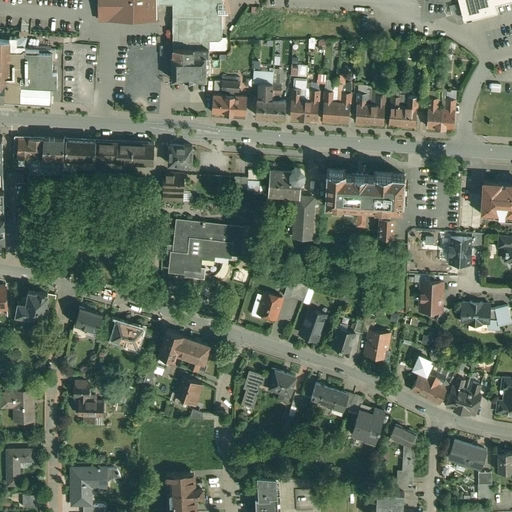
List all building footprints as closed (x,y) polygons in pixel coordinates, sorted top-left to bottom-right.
[(98,0),(99,5),(102,9),(108,9),(108,10),(108,12),(106,12),(106,20),(108,20),(108,21),(109,21),(109,20),(157,20),(158,20),(158,19),(158,5),(158,4),(157,0),(98,0)] [(157,0),(158,4),(158,5),(173,4),(173,48),(209,48),(209,51),(225,50),(227,49),(226,37),(222,37),(222,33),(222,13),(225,13),(224,8),(223,3),(222,3),(221,0),(157,0)] [(458,0),(463,20),(482,15),(498,11),(496,3),(509,0),(458,0)] [(56,48),(25,48),(25,45),(25,43),(23,39),(21,38),(19,37),(17,37),(17,36),(10,36),(10,40),(0,39),(0,100),(52,103),(52,86),(57,87),(57,72),(53,72),(53,61),(55,61),(56,48)] [(173,48),(173,49),(173,55),(172,55),(172,79),(206,79),(206,63),(209,63),(209,51),(209,48),(173,48)] [(239,78),(222,77),(221,90),(226,90),(225,95),(233,95),(233,91),(239,91),(239,78)] [(268,99),(257,98),(256,115),(271,116),(273,83),(264,83),(263,92),(269,92),(268,99)] [(281,84),(273,83),(271,116),(285,117),(286,100),(280,100),(281,84)] [(492,83),(492,91),(502,91),(502,83),(492,83)] [(301,89),(293,88),(290,117),(299,118),(304,118),(305,100),(300,99),(301,89)] [(319,90),(310,89),(310,100),(305,100),(304,118),(309,118),(317,119),(319,90)] [(333,91),(325,90),(323,119),(331,120),(336,120),(337,102),(332,101),(333,91)] [(350,92),(341,91),(341,102),(337,102),(336,120),(341,121),(341,120),(349,121),(350,92)] [(367,93),(358,92),(356,121),(364,122),(370,122),(371,104),(366,104),(367,93)] [(225,95),(213,94),(212,112),(245,115),(246,96),(233,95),(225,95)] [(385,94),(376,94),(376,104),(371,104),(370,122),(375,123),(384,123),(385,94)] [(392,96),(391,105),(390,105),(389,123),(397,124),(402,125),(404,106),(399,106),(400,97),(392,96)] [(408,106),(404,106),(402,125),(407,125),(415,125),(417,96),(408,96),(408,106)] [(438,98),(429,98),(427,126),(435,127),(440,127),(442,109),(437,108),(438,98)] [(455,99),(445,98),(444,109),(442,109),(440,127),(444,127),(453,128),(455,99)] [(31,156),(18,156),(18,136),(14,136),(14,137),(14,151),(13,164),(14,165),(17,165),(17,167),(29,167),(30,174),(63,174),(63,166),(63,157),(31,156)] [(65,138),(18,136),(18,156),(31,156),(63,157),(64,157),(64,156),(65,138)] [(96,140),(67,138),(66,156),(64,156),(64,157),(63,157),(63,166),(76,167),(76,157),(82,158),(81,167),(94,167),(96,140)] [(154,143),(96,140),(95,158),(103,158),(116,158),(116,161),(153,163),(154,143)] [(192,145),(170,144),(169,164),(191,165),(191,159),(192,159),(193,151),(192,151),(192,145)] [(103,158),(95,158),(94,167),(105,168),(106,161),(103,161),(103,158)] [(291,171),(270,169),(269,194),(296,196),(299,196),(299,195),(300,181),(304,177),(304,171),(301,167),(295,167),(291,171)] [(258,178),(258,169),(250,169),(249,178),(258,178)] [(352,174),(345,174),(345,170),(327,169),(325,203),(358,205),(358,210),(357,217),(365,217),(365,211),(365,205),(380,206),(378,235),(394,236),(395,217),(390,216),(390,206),(402,207),(403,202),(405,180),(404,180),(405,174),(392,173),(374,172),(374,176),(367,175),(367,174),(352,173),(352,174)] [(184,174),(164,173),(163,189),(164,189),(163,199),(183,200),(183,191),(184,191),(184,174)] [(236,189),(256,189),(256,193),(262,193),(262,177),(236,177),(236,189)] [(511,182),(484,181),(483,198),(482,198),(481,214),(501,216),(501,215),(511,215),(511,182)] [(313,196),(299,195),(299,196),(296,196),(293,236),(311,237),(313,212),(311,212),(312,199),(313,196)] [(482,198),(460,197),(458,231),(472,232),(484,233),(499,233),(500,225),(501,216),(481,214),(482,198)] [(322,199),(312,199),(311,212),(313,212),(321,212),(322,199)] [(203,222),(177,219),(174,246),(168,245),(168,252),(171,252),(170,269),(182,270),(182,275),(195,277),(196,268),(200,268),(201,255),(214,257),(214,253),(231,255),(231,254),(240,255),(240,254),(241,254),(244,226),(205,222),(205,221),(203,221),(203,222)] [(484,233),(472,232),(472,238),(471,238),(471,244),(483,245),(484,233)] [(471,238),(450,236),(450,245),(449,245),(449,254),(449,262),(469,264),(470,255),(471,255),(471,246),(471,244),(471,238)] [(511,236),(499,236),(499,246),(506,247),(511,246),(511,236)] [(297,285),(295,284),(288,282),(284,294),(304,300),(307,292),(309,284),(310,284),(298,280),(297,285)] [(429,282),(421,281),(420,301),(421,301),(421,309),(428,310),(440,311),(441,300),(442,300),(442,290),(443,290),(443,282),(429,281),(429,282)] [(315,286),(309,284),(307,292),(312,294),(315,286)] [(37,292),(29,290),(28,291),(27,298),(23,297),(22,297),(22,302),(19,301),(18,301),(16,314),(16,315),(16,318),(24,319),(25,316),(37,319),(37,320),(42,321),(43,320),(44,316),(45,316),(47,314),(48,307),(49,305),(47,304),(46,303),(48,294),(48,293),(37,291),(37,292)] [(282,297),(265,291),(261,304),(255,303),(252,313),(253,315),(260,317),(262,316),(263,314),(276,318),(282,297)] [(54,295),(48,294),(46,303),(47,304),(49,305),(48,307),(53,308),(54,308),(56,296),(54,295)] [(482,302),(469,302),(462,302),(461,321),(468,321),(468,323),(481,323),(481,322),(488,322),(488,327),(499,328),(499,325),(495,308),(490,307),(490,303),(482,303),(482,302)] [(508,304),(495,307),(495,308),(499,325),(511,322),(508,304)] [(97,308),(87,305),(86,308),(80,306),(75,323),(88,327),(86,334),(94,337),(99,322),(100,322),(103,313),(96,311),(97,308)] [(317,310),(313,312),(309,310),(307,311),(300,330),(310,333),(311,336),(315,338),(318,336),(320,332),(322,331),(324,326),(323,324),(326,314),(317,310)] [(398,314),(391,313),(390,321),(397,322),(398,314)] [(364,316),(359,315),(354,329),(362,332),(362,329),(364,316)] [(375,318),(365,316),(364,316),(362,329),(369,330),(369,328),(373,329),(375,318)] [(143,328),(117,320),(112,338),(113,339),(112,342),(120,344),(121,341),(137,346),(143,328)] [(88,327),(75,323),(73,330),(86,334),(88,327)] [(355,332),(338,327),(332,345),(339,348),(339,349),(341,349),(342,348),(349,350),(355,332)] [(373,329),(369,328),(369,330),(365,353),(373,354),(373,355),(381,356),(381,361),(389,362),(391,350),(387,349),(390,331),(373,329)] [(183,334),(167,329),(158,354),(160,354),(154,372),(163,375),(164,375),(170,358),(174,359),(176,353),(190,358),(187,367),(198,370),(201,362),(203,362),(209,345),(202,342),(202,341),(202,340),(197,338),(194,339),(182,335),(183,334)] [(432,337),(424,335),(421,343),(430,345),(432,337)] [(153,352),(141,392),(147,394),(150,385),(152,386),(154,381),(151,380),(154,372),(160,354),(158,354),(153,352)] [(432,360),(419,354),(413,367),(421,371),(420,374),(418,373),(411,390),(425,396),(437,370),(429,367),(431,362),(432,362),(432,360)] [(432,362),(431,362),(429,367),(437,370),(440,366),(432,362)] [(295,375),(271,367),(268,377),(262,375),(260,383),(280,390),(279,393),(289,396),(295,375)] [(263,374),(249,370),(245,382),(248,383),(244,394),(245,394),(243,403),(254,406),(256,397),(257,392),(258,392),(258,390),(262,375),(263,374)] [(437,370),(425,396),(440,403),(449,383),(444,378),(446,374),(437,370)] [(511,377),(508,377),(503,376),(502,385),(507,386),(505,401),(498,401),(496,411),(502,412),(502,411),(503,412),(511,413),(511,377)] [(201,383),(183,377),(177,396),(195,402),(201,383)] [(457,377),(455,385),(452,384),(446,405),(460,409),(467,389),(462,387),(465,379),(457,377)] [(88,384),(88,385),(86,385),(86,381),(76,380),(75,380),(75,384),(74,384),(74,397),(75,397),(75,396),(81,396),(81,400),(79,399),(79,415),(80,415),(80,414),(84,414),(84,424),(95,424),(95,414),(102,414),(102,415),(103,415),(104,400),(102,399),(102,400),(96,400),(96,396),(89,395),(89,384),(88,384)] [(474,381),(473,381),(472,386),(471,390),(467,389),(460,409),(474,413),(481,393),(478,392),(481,383),(474,381)] [(339,389),(316,382),(311,397),(310,401),(318,403),(319,400),(334,404),(339,389)] [(128,391),(111,387),(112,386),(110,386),(108,394),(109,394),(109,393),(127,398),(128,391)] [(33,388),(14,389),(14,391),(1,392),(2,405),(14,405),(15,420),(14,420),(14,421),(34,420),(34,419),(33,419),(33,409),(32,409),(31,400),(34,400),(33,388)] [(348,392),(339,389),(334,404),(333,405),(334,405),(342,407),(342,408),(343,408),(344,406),(348,392),(348,391),(348,392)] [(301,394),(295,392),(292,403),(298,405),(298,404),(301,394)] [(354,394),(348,392),(344,406),(349,407),(354,394)] [(301,394),(298,404),(305,406),(308,396),(301,394)] [(361,396),(354,394),(349,407),(349,410),(355,412),(356,408),(361,396)] [(375,408),(361,403),(350,436),(351,436),(353,430),(365,434),(364,438),(365,438),(374,440),(373,441),(374,441),(378,429),(379,430),(380,427),(379,427),(384,410),(383,410),(383,411),(376,408),(376,407),(375,407),(375,408)] [(202,413),(193,409),(189,420),(203,421),(202,413)] [(416,433),(395,423),(391,431),(390,432),(388,436),(390,437),(404,441),(403,469),(402,470),(414,470),(416,433)] [(319,431),(313,429),(311,437),(316,439),(319,431)] [(481,468),(488,448),(454,437),(448,457),(458,461),(455,468),(464,471),(466,463),(481,468)] [(15,449),(15,447),(9,447),(9,448),(8,448),(8,483),(19,483),(19,459),(32,459),(32,449),(15,449)] [(511,451),(498,451),(498,471),(511,470),(511,451)] [(98,467),(72,467),(72,504),(91,504),(91,486),(107,486),(107,481),(120,476),(118,471),(118,470),(117,469),(115,468),(114,467),(112,467),(100,467),(100,465),(98,465),(98,467)] [(414,470),(402,470),(403,469),(400,468),(400,479),(397,479),(397,482),(413,483),(414,470)] [(491,471),(478,471),(478,483),(492,483),(491,471)] [(194,472),(166,474),(167,481),(169,481),(169,493),(167,493),(168,494),(170,494),(170,507),(168,507),(168,511),(196,511),(195,501),(203,501),(202,488),(195,488),(194,483),(194,472)] [(278,474),(257,473),(258,495),(255,495),(255,511),(270,511),(280,511),(278,474)] [(402,511),(404,491),(377,489),(376,507),(372,507),(371,511),(402,511)] [(36,492),(23,492),(23,506),(36,506),(36,492)]
